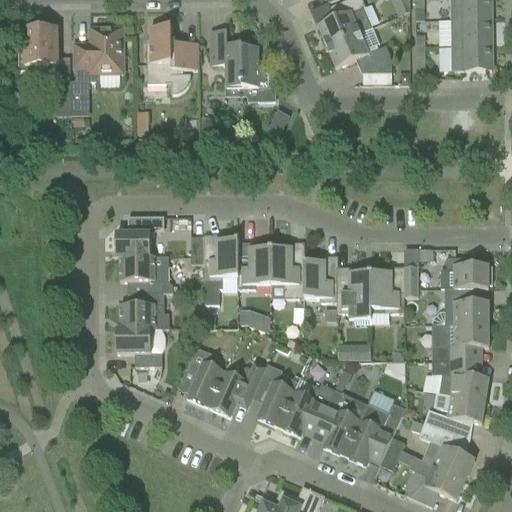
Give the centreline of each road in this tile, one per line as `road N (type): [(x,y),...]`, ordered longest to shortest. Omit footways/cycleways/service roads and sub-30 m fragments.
road 1 (residential): [(253,462),(93,390),(88,237),(96,221),(123,210),(288,212),(368,245),(511,244)]
road 2 (residential): [(511,101),(326,102),(312,93),(273,13),(251,0)]
road 3 (residential): [(378,511),(253,462)]
